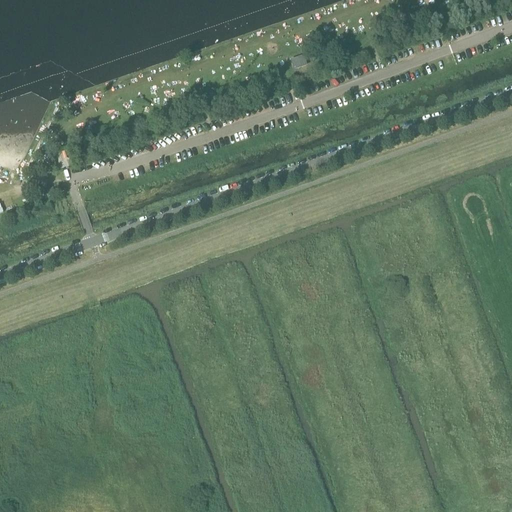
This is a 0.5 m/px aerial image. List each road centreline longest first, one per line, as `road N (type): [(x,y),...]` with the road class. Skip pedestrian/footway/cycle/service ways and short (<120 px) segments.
road 1 (tertiary): [(511,93),(0,275)]
road 2 (track): [(401,0),(147,89),(139,117)]
